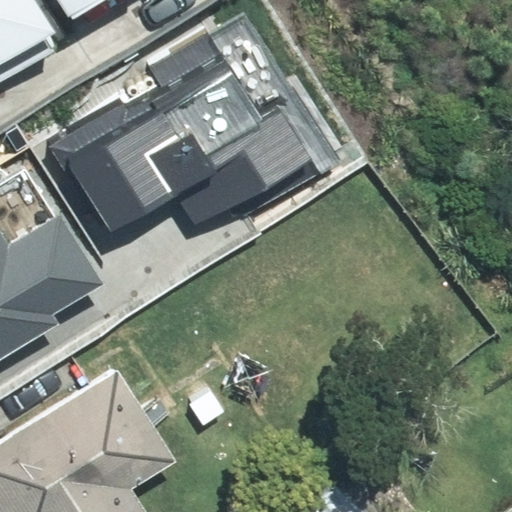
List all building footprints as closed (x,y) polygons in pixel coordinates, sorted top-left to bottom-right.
[(0,0),(0,58),(53,25),(37,4),(44,0),(0,0)] [(68,131),(111,198),(171,160),(198,201),(306,131),(273,80),(261,88),(224,30),(68,131)] [(0,330),(74,285),(33,220),(0,240),(0,330)] [(125,511),(107,485),(154,455),(98,370),(0,433),(0,511),(125,511)] [(181,404),(196,427),(221,410),(206,387),(181,404)]
